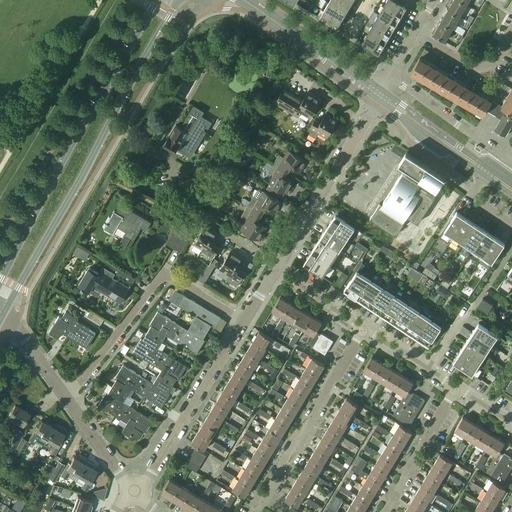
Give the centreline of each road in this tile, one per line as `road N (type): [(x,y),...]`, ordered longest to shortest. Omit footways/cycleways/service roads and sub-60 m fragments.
road 1 (tertiary): [(0,316),(177,0)]
road 2 (tertiary): [(156,0),(0,278)]
road 3 (residential): [(65,400),(163,272),(244,324)]
road 4 (residential): [(256,511),(361,329)]
road 5 (residential): [(134,497),(244,324)]
road 6 (residential): [(276,267),(372,108)]
road 7 (tertiary): [(377,97),(246,0)]
road 8 (residential): [(511,164),(387,77)]
road 9 (residential): [(383,511),(453,386)]
road 10 (tertiary): [(484,173),(377,97)]
road 11 (residential): [(414,32),(476,69),(489,65),(511,28)]
